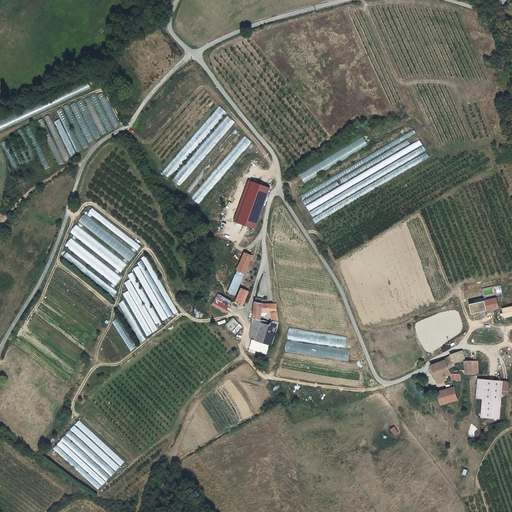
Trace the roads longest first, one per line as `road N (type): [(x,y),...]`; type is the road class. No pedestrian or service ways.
road 1 (unclassified): [(194,53),(275,152),(279,190),(343,296),(377,378),(394,382),(461,345)]
road 2 (unclassified): [(0,350),(57,244),(93,146),(125,125),(194,53)]
road 3 (track): [(472,327),(418,213),(336,261),(317,233),(305,231)]
road 4 (track): [(68,211),(73,216),(91,203),(142,242),(185,314),(208,320),(241,313)]
road 5 (track): [(139,511),(145,480),(187,403),(244,352)]
road 6 (track): [(74,417),(94,367),(120,362),(185,314)]
road 7 (unclassified): [(194,53),(343,0)]
road 8 (track): [(123,126),(102,90),(2,135)]
road 9 (track): [(145,246),(124,278),(94,367)]
road 10 (track): [(73,216),(58,261),(114,308)]
